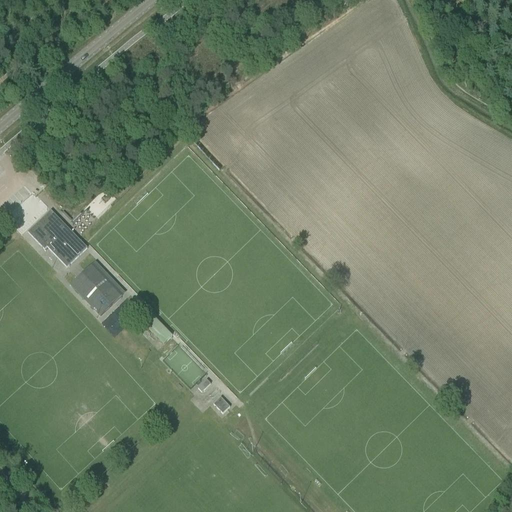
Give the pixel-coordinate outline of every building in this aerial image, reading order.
[(28,234),(44,251),(47,248),(52,254),(67,269),(87,249),(80,242),(58,219),(51,212),(28,234)] [(101,317),(123,296),(93,266),(71,287),(101,317)] [(171,337),(174,334),(152,311),(149,314),(171,337)] [(140,322),(163,344),(170,337),(147,315),(140,322)] [(220,399),(213,406),(222,415),(229,409),(220,399)]
